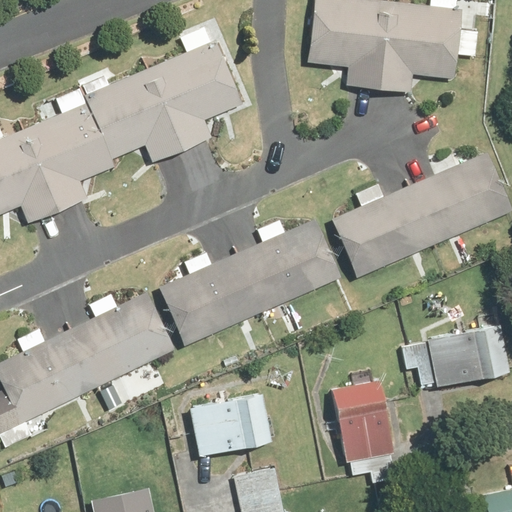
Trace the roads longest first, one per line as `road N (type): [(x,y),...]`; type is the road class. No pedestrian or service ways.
road 1 (residential): [(0,289),(282,164)]
road 2 (residential): [(282,164),(269,0)]
road 3 (residential): [(282,164),(396,113)]
